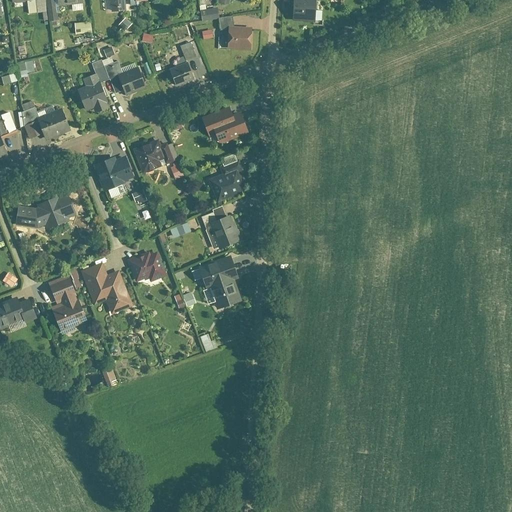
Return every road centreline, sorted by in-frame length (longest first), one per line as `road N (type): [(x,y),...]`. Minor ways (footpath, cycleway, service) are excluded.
road 1 (residential): [(269,68),(248,511)]
road 2 (residential): [(0,174),(269,68)]
road 3 (residential): [(428,0),(269,68)]
